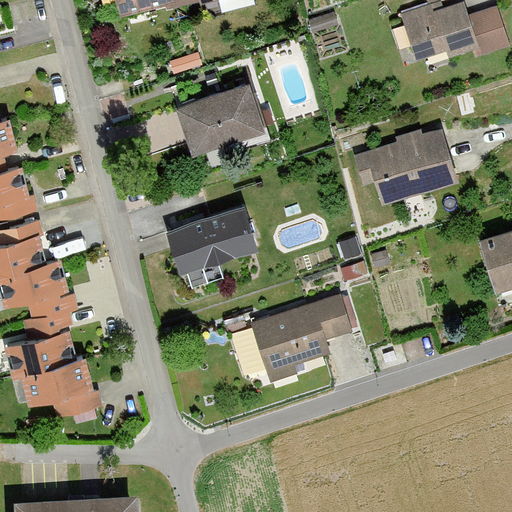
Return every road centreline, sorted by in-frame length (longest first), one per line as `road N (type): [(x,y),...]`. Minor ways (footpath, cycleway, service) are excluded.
road 1 (residential): [(163,462),(53,0)]
road 2 (residential): [(511,343),(163,462)]
